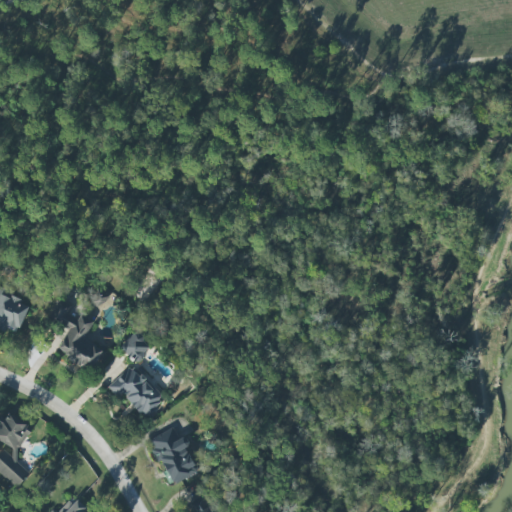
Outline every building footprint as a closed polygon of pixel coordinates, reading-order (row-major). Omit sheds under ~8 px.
[(0,326),(19,333),(29,301),(0,291),(0,326)] [(97,296),(98,293),(90,291),(88,306),(103,308),(104,297),(97,296)] [(101,349),(83,341),(93,318),(59,302),(50,322),(66,329),(55,353),(91,370),(101,349)] [(134,333),(119,349),(135,363),(150,347),(134,333)] [(106,387),(116,398),(120,394),(142,418),(162,400),(130,365),(106,387)] [(0,417),(0,444),(2,446),(0,450),(0,474),(19,485),(27,470),(11,462),(30,428),(3,413),(0,417)] [(184,447),(188,445),(183,436),(177,439),(172,428),(147,440),(168,485),(196,472),(184,447)] [(208,511),(213,506),(201,493),(195,499),(190,494),(181,503),(190,511),(208,511)] [(47,511),(83,511),(81,510),(82,509),(69,498),(56,511),(52,511),(49,509),(47,511)]
